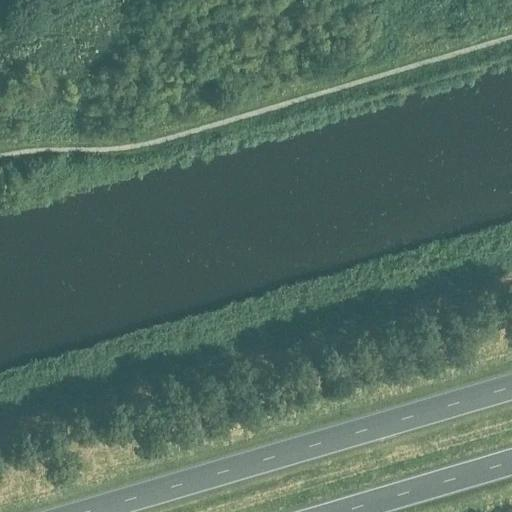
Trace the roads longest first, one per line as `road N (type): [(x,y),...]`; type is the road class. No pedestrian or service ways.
road 1 (trunk): [(511,387),(93,511)]
road 2 (trunk): [(362,511),(511,467)]
